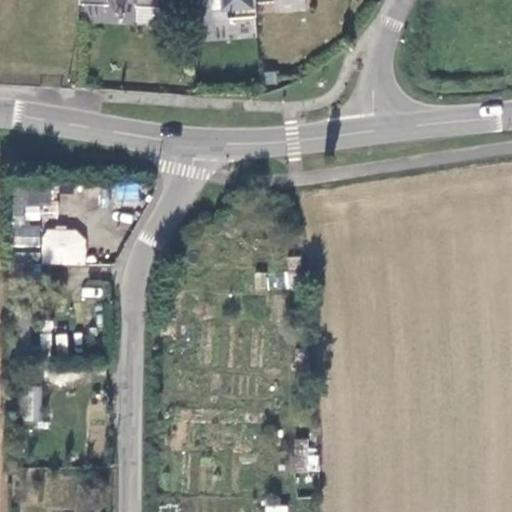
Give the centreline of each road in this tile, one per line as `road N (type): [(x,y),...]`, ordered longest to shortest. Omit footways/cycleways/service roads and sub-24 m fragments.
road 1 (tertiary): [(196,144),(192,172),(152,239),(135,293),(131,511)]
road 2 (tertiary): [(196,144),(0,116)]
road 3 (tertiary): [(370,132),(196,144)]
road 4 (tertiary): [(511,115),(370,132)]
road 5 (unclassified): [(399,0),(379,51),(370,132)]
